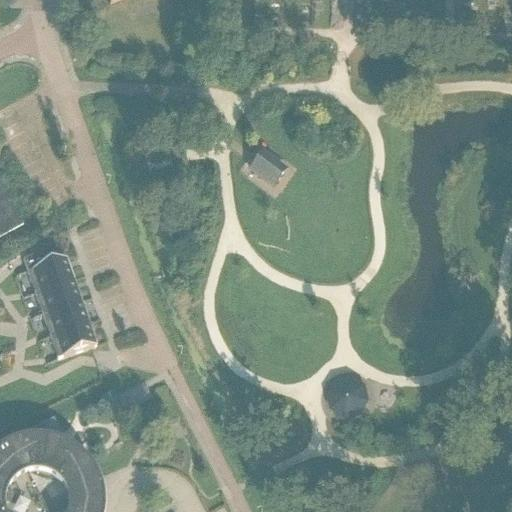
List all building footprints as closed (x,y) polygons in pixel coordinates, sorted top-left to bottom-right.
[(147,174),(159,170),(169,166),(165,154),(143,161),(147,174)] [(284,173),(261,157),(249,173),(272,190),(284,173)] [(0,240),(20,230),(0,192),(0,240)] [(51,267),(60,263),(55,251),(47,254),(51,267)] [(38,257),(43,269),(51,267),(47,254),(38,257)] [(43,269),(38,257),(30,260),(34,272),(43,269)] [(30,260),(22,263),(26,275),(34,272),(30,260)] [(34,272),(26,275),(34,298),(72,284),(64,262),(60,263),(51,267),(43,269),(34,272)] [(72,284),(34,298),(41,319),(79,306),(72,284)] [(41,319),(49,341),(87,327),(79,306),(41,319)] [(87,327),(49,341),(56,363),(95,350),(87,327)] [(335,386),(326,400),(330,416),(344,424),(360,420),(368,406),(364,390),(350,382),(335,386)] [(102,511),(102,510),(102,505),(101,499),(100,493),(99,488),(97,483),(94,478),(92,473),(87,467),(83,463),(78,458),(74,454),(69,451),(64,448),(52,424),(0,449),(0,511),(102,511)]
